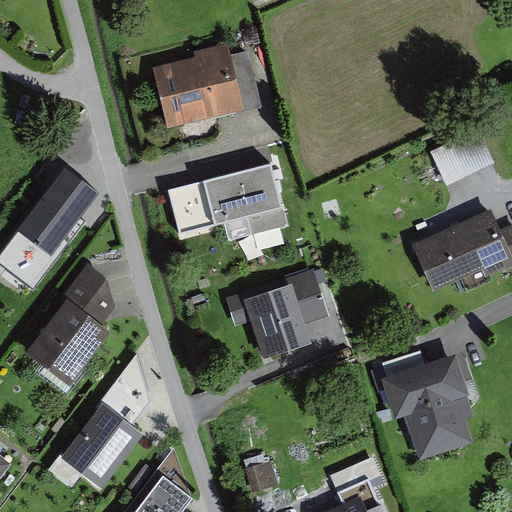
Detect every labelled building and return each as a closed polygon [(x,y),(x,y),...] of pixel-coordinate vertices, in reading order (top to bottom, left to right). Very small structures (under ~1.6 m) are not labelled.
[(239,51),(157,72),(173,135),(255,114),(239,51)] [(440,179),(492,176),(490,138),(438,141),(440,179)] [(278,163),(173,191),(185,238),(232,226),(236,241),(294,226),(278,163)] [(0,261),(0,269),(32,295),(92,220),(56,191),(0,261)] [(511,251),(497,214),(423,244),(442,291),(511,262),(511,251)] [(111,272),(95,260),(70,291),(75,294),(34,348),(76,381),(117,327),(108,319),(119,304),(111,272)] [(286,282),(288,288),(249,302),(272,362),(318,344),(307,317),(332,308),(318,270),(286,282)] [(234,298),(236,320),(249,318),(246,297),(234,298)] [(464,356),(391,380),(404,421),(421,416),(434,457),(478,442),(465,402),(478,398),(464,356)] [(150,431),(108,400),(67,455),(109,486),(150,431)] [(0,445),(0,481),(17,459),(0,445)] [(185,511),(196,498),(182,449),(134,511),(185,511)] [(261,488),(278,485),(274,461),(257,463),(261,488)] [(374,511),(369,497),(328,511),(374,511)]
